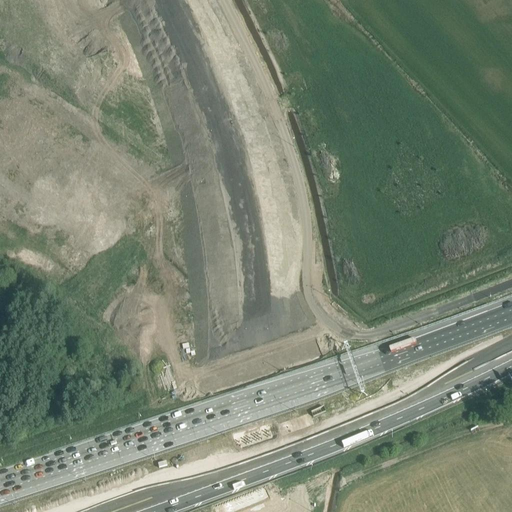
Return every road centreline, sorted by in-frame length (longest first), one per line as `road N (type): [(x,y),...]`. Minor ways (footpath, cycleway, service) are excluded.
road 1 (motorway): [(511,312),(0,490)]
road 2 (track): [(224,0),(291,157),(305,218),(307,284),(327,323),(374,333),(511,281)]
road 3 (motorway): [(239,511),(259,369),(256,292),(233,162),(169,0)]
road 4 (motorway): [(98,511),(395,418)]
road 5 (motorway): [(160,511),(395,418)]
road 6 (motorway): [(395,418),(511,360)]
